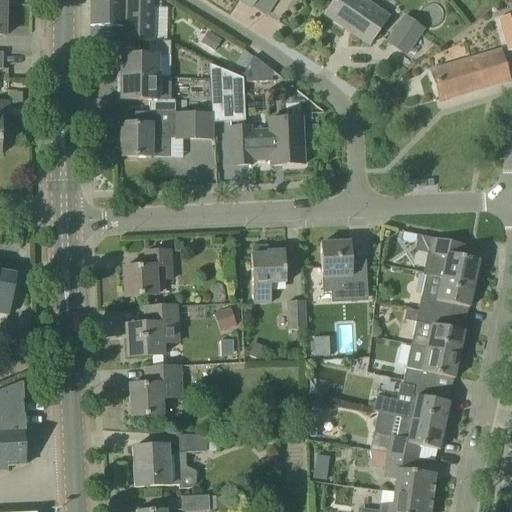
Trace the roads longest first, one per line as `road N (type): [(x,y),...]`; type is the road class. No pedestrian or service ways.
road 1 (residential): [(464,511),(498,313),(506,206)]
road 2 (residential): [(62,218),(358,207)]
road 3 (tertiary): [(75,511),(62,218)]
road 4 (residential): [(358,207),(352,122),(335,94),(188,0)]
road 5 (tertiary): [(62,218),(63,0)]
road 6 (residential): [(358,207),(506,206)]
